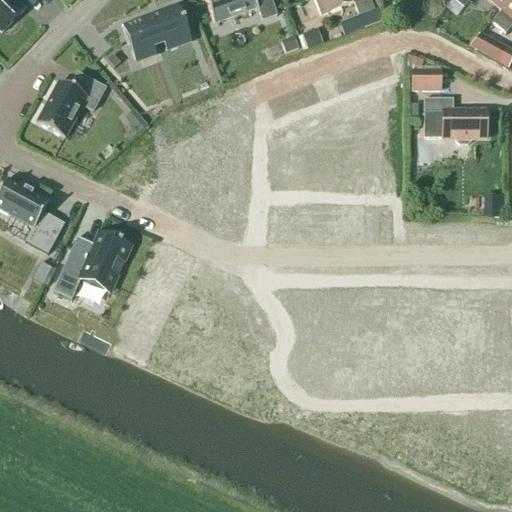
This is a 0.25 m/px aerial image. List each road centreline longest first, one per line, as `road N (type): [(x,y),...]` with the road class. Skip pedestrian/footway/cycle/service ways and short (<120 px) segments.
road 1 (residential): [(94,0),(0,99)]
road 2 (residential): [(0,150),(123,206)]
